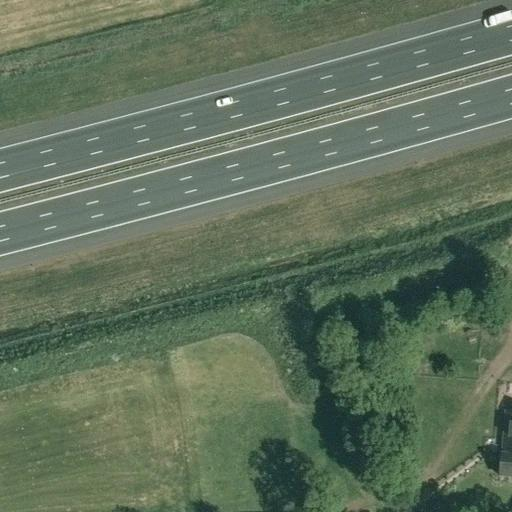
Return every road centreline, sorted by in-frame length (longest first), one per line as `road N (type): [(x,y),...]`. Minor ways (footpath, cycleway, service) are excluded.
road 1 (motorway): [(0,234),(511,96)]
road 2 (motorway): [(511,33),(0,170)]
